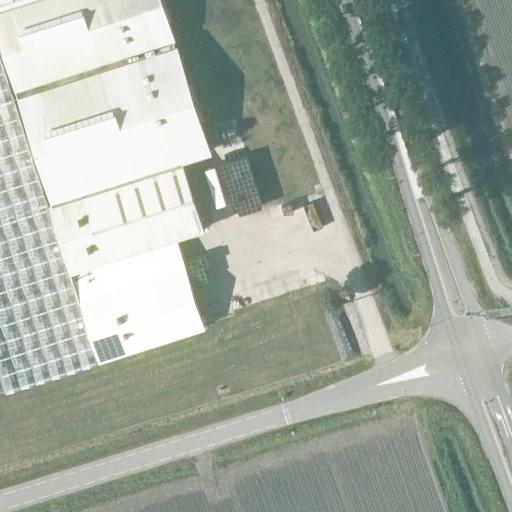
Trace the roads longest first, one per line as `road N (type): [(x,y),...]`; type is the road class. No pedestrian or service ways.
road 1 (unclassified): [(0,503),(473,354)]
road 2 (track): [(393,380),(259,0)]
road 3 (tertiary): [(473,354),(345,0)]
